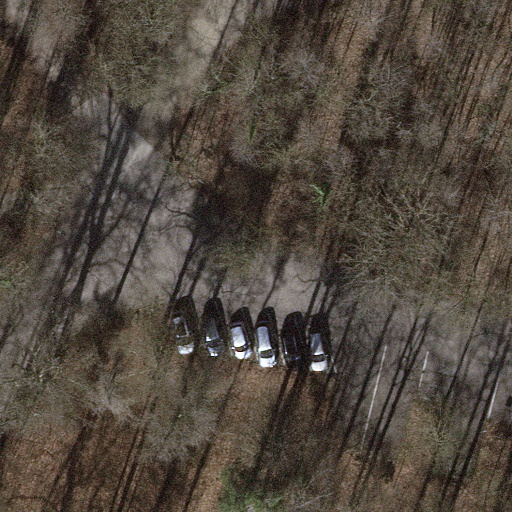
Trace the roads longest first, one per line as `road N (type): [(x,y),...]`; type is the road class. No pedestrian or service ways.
road 1 (residential): [(0,375),(80,271),(150,248),(511,342)]
road 2 (track): [(227,0),(146,116),(113,182)]
road 3 (track): [(19,0),(113,182)]
